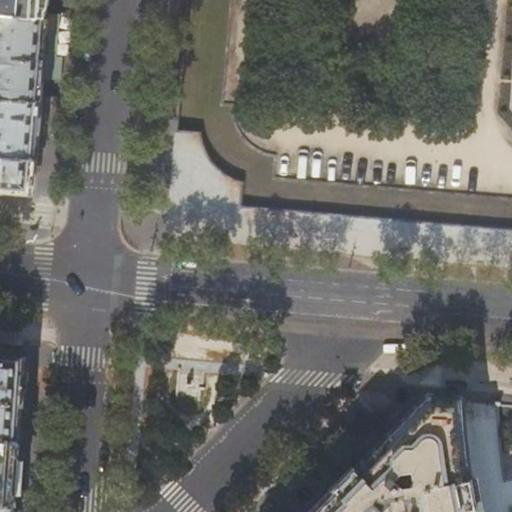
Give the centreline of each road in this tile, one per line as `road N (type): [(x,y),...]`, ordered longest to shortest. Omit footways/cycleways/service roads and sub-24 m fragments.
road 1 (tertiary): [(90,281),(115,0)]
road 2 (primary): [(368,307),(90,281)]
road 3 (tertiary): [(181,511),(368,307)]
road 4 (tertiary): [(77,511),(90,281)]
road 5 (primary): [(368,307),(511,319)]
